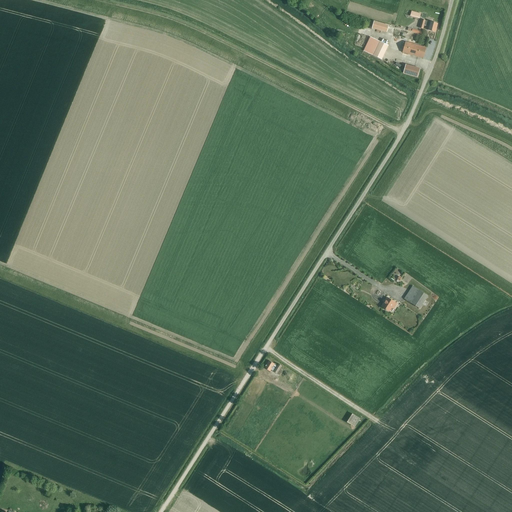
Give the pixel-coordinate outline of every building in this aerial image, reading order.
[(424,26),(428,27),(427,30),(435,33),(438,24),(430,22),(422,20),(419,28),(423,29),(424,26)] [(374,21),(372,28),(386,32),(388,25),(374,21)] [(363,51),(381,59),(388,46),(370,38),(363,51)] [(423,59),(426,48),(406,42),(403,53),(423,59)] [(403,73),(417,77),(420,69),(405,65),(403,73)] [(419,309),(428,296),(413,286),(404,299),(419,309)] [(397,301),(387,295),(381,304),(389,309),(392,306),(393,307),(397,301)] [(270,371),(271,370),(280,375),(283,370),(280,368),(282,366),(278,364),(278,365),(275,363),(274,364),(269,360),(264,368),(270,371)] [(354,427),(360,419),(352,414),(346,422),(354,427)]
